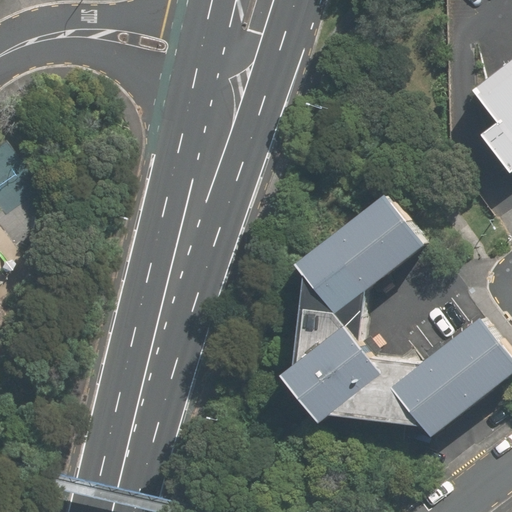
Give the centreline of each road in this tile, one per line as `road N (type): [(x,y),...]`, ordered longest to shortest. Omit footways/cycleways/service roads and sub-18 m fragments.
road 1 (primary): [(135,416),(144,290),(201,52)]
road 2 (primary): [(294,0),(197,272)]
road 3 (primary): [(201,52),(221,83),(224,109),(200,192),(197,272)]
road 4 (primary): [(197,272),(135,416)]
road 5 (residential): [(75,32),(166,25),(201,52)]
road 6 (residential): [(201,52),(167,62),(75,32)]
